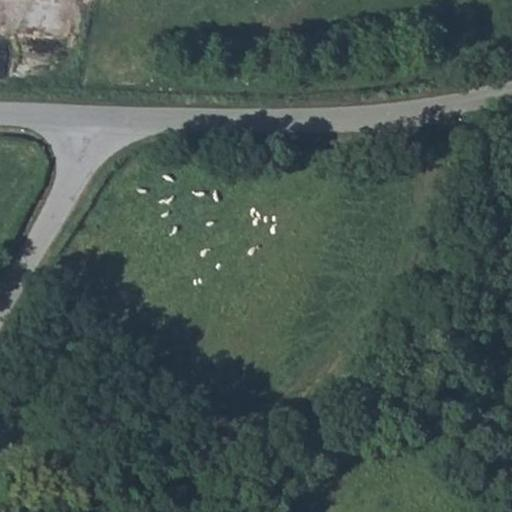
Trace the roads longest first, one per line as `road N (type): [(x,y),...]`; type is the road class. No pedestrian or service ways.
road 1 (tertiary): [(511,88),(380,116),(93,117)]
road 2 (unclassified): [(0,311),(93,117)]
